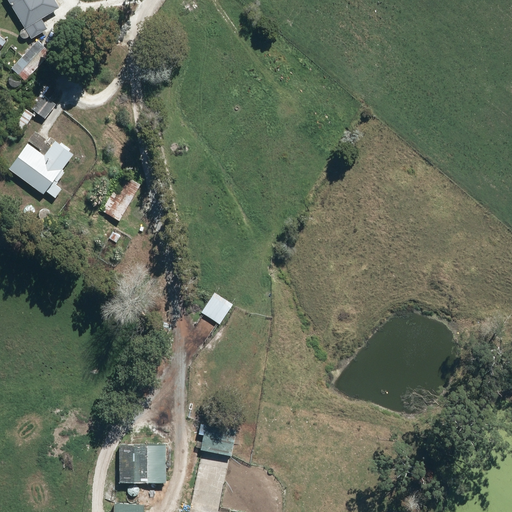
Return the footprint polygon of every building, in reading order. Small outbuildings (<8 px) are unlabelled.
[(55,0),(10,0),(26,27),(60,9),(55,0)] [(53,54),(38,41),(14,67),(29,80),(53,54)] [(40,94),(31,107),(47,118),(64,93),(52,85),(44,96),(40,94)] [(30,142),(11,168),(47,196),(49,192),(57,198),(65,187),(59,182),(67,172),(64,170),(78,152),(60,138),(47,155),(30,142)] [(124,176),(101,211),(119,222),(141,187),(124,176)] [(209,421),(204,448),(234,454),(240,427),(209,421)] [(172,445),(123,445),(123,481),(172,482),(172,445)]
